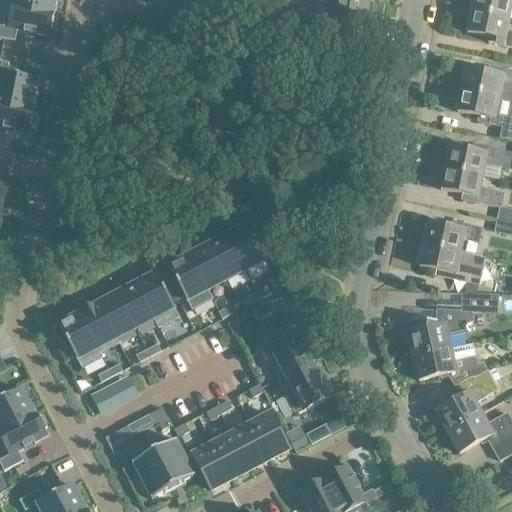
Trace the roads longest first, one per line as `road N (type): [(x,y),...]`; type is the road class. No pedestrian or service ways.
road 1 (residential): [(438,511),(365,337),(366,291),(426,0)]
road 2 (residential): [(19,329),(247,216)]
road 3 (residential): [(113,511),(19,329)]
road 4 (residential): [(86,0),(47,172)]
road 5 (residential): [(19,329),(16,310),(47,172)]
road 6 (residential): [(339,448),(217,511)]
